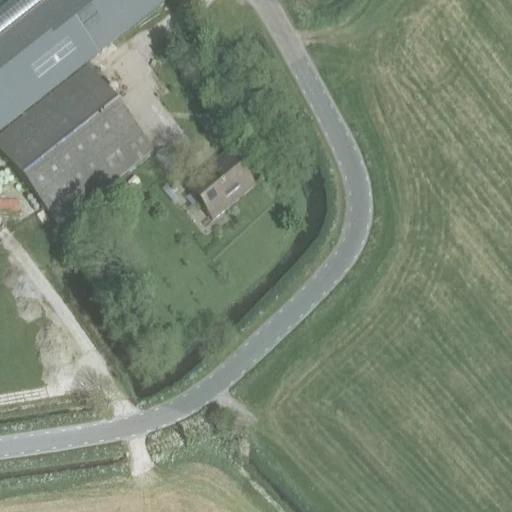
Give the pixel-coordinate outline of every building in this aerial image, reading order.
[(158,0),(0,0),(0,132),(162,5),(158,0)] [(232,65),(221,51),(212,57),(224,72),(232,65)] [(85,71),(0,139),(0,157),(56,227),(151,152),(85,71)] [(166,149),(137,172),(149,187),(178,163),(166,149)] [(252,191),(224,159),(184,193),(211,224),(252,191)]
